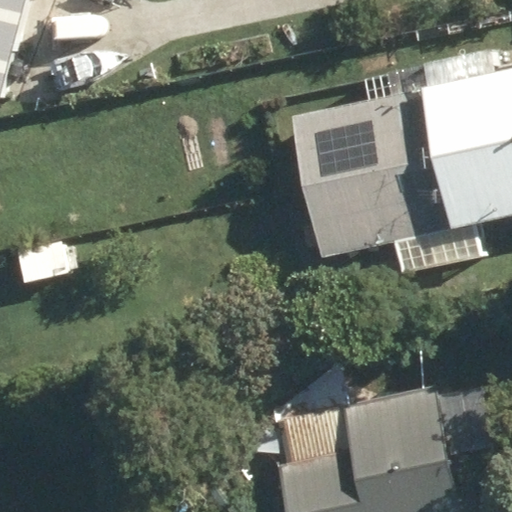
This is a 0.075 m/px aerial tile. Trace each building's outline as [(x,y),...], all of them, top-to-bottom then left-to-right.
[(0,0),(0,92),(15,96),(40,0),(0,0)] [(389,0),(291,0),(298,30),(392,11),(389,0)] [(486,0),(424,0),(431,33),(491,20),(486,0)] [(183,49),(157,50),(159,74),(184,72),(183,49)] [(511,80),(312,121),(341,262),(409,248),(416,279),(495,263),(488,231),(511,226),(511,80)] [(27,251),(0,258),(0,295),(39,284),(41,289),(82,277),(73,244),(29,257),(27,251)] [(308,511),(472,511),(453,398),(294,425),(308,511)]
